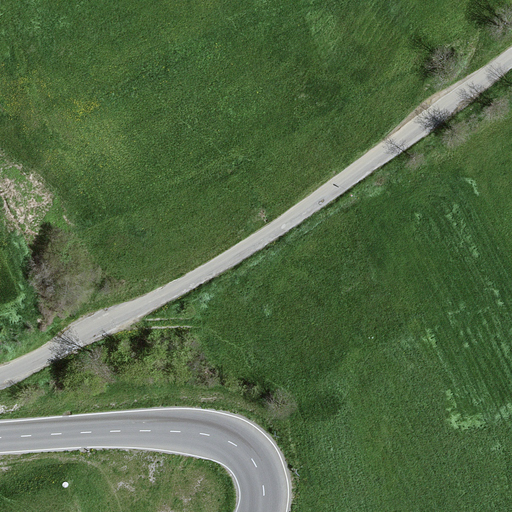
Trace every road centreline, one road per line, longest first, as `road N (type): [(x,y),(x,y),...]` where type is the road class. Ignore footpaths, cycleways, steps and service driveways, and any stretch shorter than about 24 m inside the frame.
road 1 (tertiary): [(511,58),(191,285),(0,378)]
road 2 (tertiary): [(264,511),(266,478),(244,451),(191,431),(0,439)]
